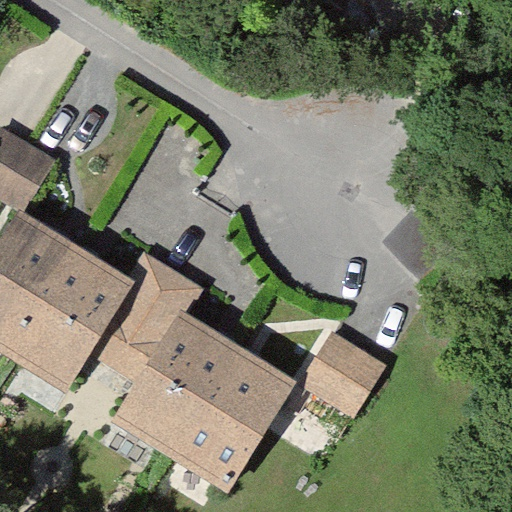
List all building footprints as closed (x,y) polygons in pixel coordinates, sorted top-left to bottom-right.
[(0,142),(0,208),(8,213),(38,168),(0,142)] [(6,218),(0,227),(0,360),(7,364),(70,258),(6,218)] [(70,258),(7,364),(61,396),(99,332),(124,290),(70,258)] [(140,264),(124,290),(99,332),(143,358),(166,319),(183,290),(140,264)] [(166,319),(143,358),(103,423),(225,497),(288,393),(166,319)] [(326,338),(292,386),(328,412),(362,364),(326,338)]
